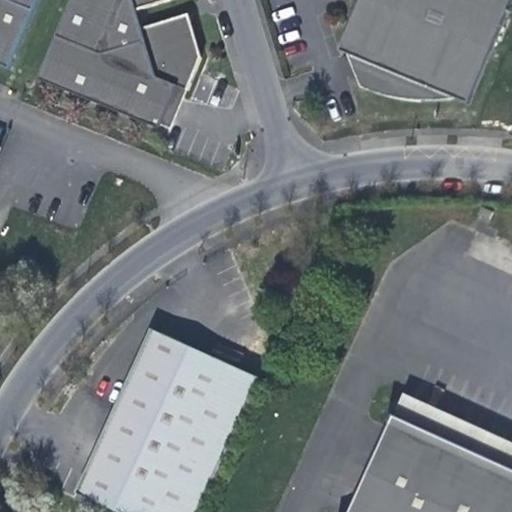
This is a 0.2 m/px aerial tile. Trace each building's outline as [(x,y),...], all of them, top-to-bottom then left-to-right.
[(29,0),(0,0),(0,65),(4,67),(29,0)] [(64,0),(34,78),(156,127),(174,84),(184,89),(197,55),(184,12),(138,26),(132,6),(152,0),(64,0)] [(372,63),(362,87),(365,88),(384,95),(401,98),(413,100),(425,100),(437,99),(449,98),(453,97),(468,103),(509,0),(361,0),(341,51),(346,53),(372,63)] [(372,63),(346,53),(362,87),(372,63)] [(129,511),(204,511),(267,374),(154,328),(87,495),(129,511)] [(511,511),(511,462),(402,413),(357,511),(511,511)]
